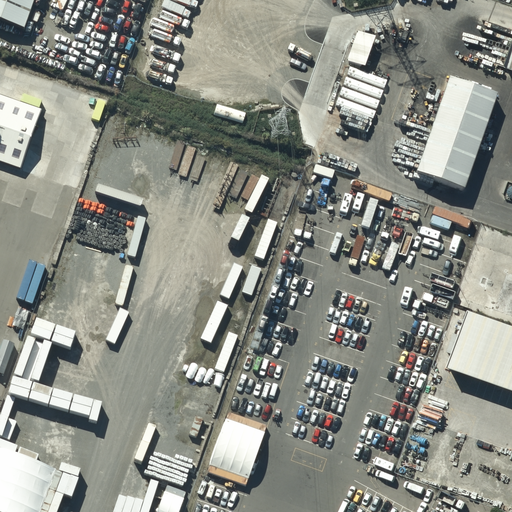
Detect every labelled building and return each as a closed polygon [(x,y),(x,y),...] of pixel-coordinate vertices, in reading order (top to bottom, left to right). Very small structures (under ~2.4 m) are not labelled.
[(29,0),(0,0),(0,11),(23,19),(29,0)] [(511,22),(511,23),(500,58),(511,61),(511,22)] [(488,81),(442,66),(409,162),(455,177),(488,81)] [(0,155),(17,161),(38,104),(0,90),(0,155)] [(511,261),(501,258),(486,300),(511,308),(511,261)] [(511,323),(470,309),(452,367),(511,387),(511,323)] [(427,388),(394,375),(382,407),(386,409),(383,418),(401,424),(404,417),(414,421),(427,388)] [(311,441),(333,449),(348,408),(326,400),(311,441)]
